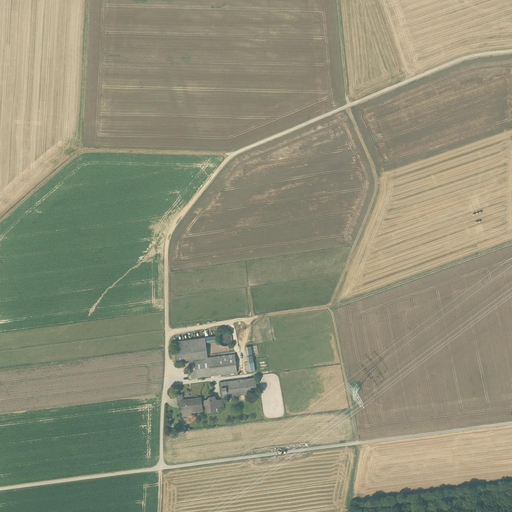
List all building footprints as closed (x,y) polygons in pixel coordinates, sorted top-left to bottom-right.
[(188,360),(207,358),(205,344),(205,338),(175,342),(178,362),(188,360)] [(255,371),(251,347),(245,348),(249,372),(255,371)] [(234,354),(207,358),(188,360),(191,379),(237,373),(234,354)] [(255,378),(221,383),(223,398),(257,393),(255,378)] [(222,407),(221,400),(217,401),(216,399),(215,399),(215,397),(209,397),(209,398),(207,400),(205,400),(203,401),(204,406),(205,406),(206,412),(216,411),(216,408),(222,407)] [(203,411),(201,398),(183,400),(180,400),(180,401),(182,417),(192,416),(191,412),(203,411)]
